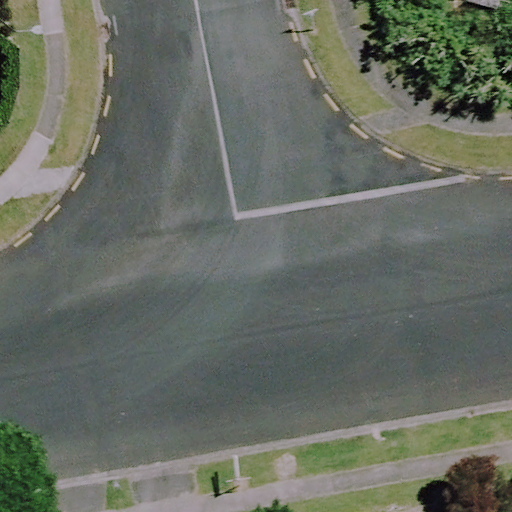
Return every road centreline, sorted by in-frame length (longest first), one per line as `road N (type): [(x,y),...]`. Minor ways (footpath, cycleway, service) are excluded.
road 1 (residential): [(257,327),(196,0)]
road 2 (residential): [(0,373),(257,327)]
road 3 (residential): [(257,327),(511,283)]
